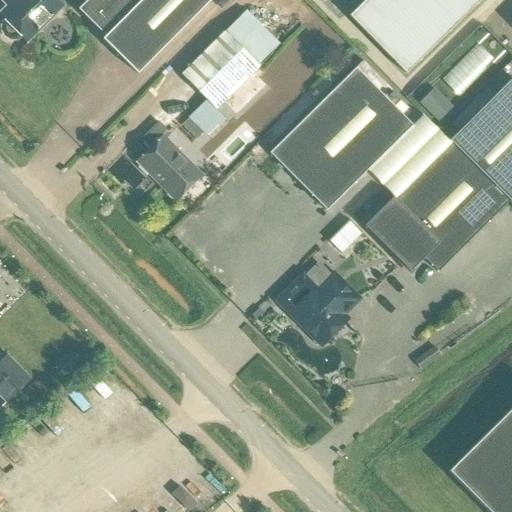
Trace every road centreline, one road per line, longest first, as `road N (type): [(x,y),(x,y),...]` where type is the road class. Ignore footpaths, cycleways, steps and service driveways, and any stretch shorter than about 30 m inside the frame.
road 1 (tertiary): [(330,511),(0,177)]
road 2 (unknown): [(298,479),(349,428),(389,325),(413,296),(511,243)]
